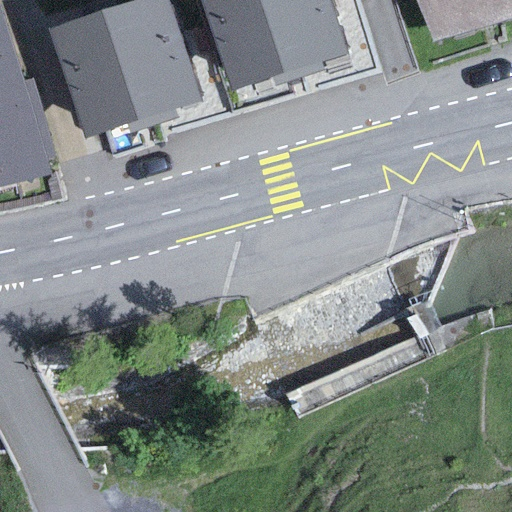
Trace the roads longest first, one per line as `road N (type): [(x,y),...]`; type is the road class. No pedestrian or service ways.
road 1 (secondary): [(0,252),(511,123)]
road 2 (residential): [(69,511),(0,367)]
